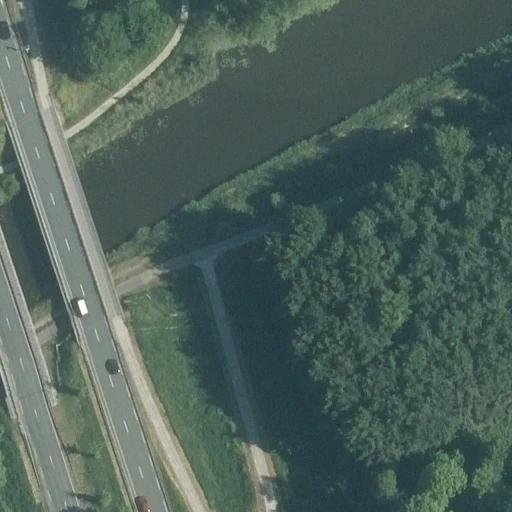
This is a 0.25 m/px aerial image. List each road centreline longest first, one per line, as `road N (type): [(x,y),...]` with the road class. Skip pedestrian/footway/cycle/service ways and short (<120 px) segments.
road 1 (primary): [(154,511),(0,38)]
road 2 (primary): [(0,306),(64,511)]
